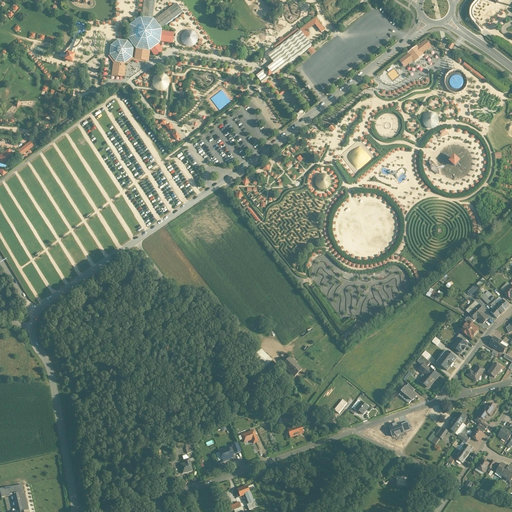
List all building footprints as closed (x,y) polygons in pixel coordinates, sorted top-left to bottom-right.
[(154,0),(143,0),(141,18),(140,18),(129,26),(128,39),(129,41),(128,43),(127,42),(124,41),(118,40),(111,46),(109,55),(108,56),(113,64),(111,77),(118,77),(124,78),(126,65),(131,61),(147,63),(149,61),(150,51),(154,56),(159,56),(161,54),(163,49),(159,44),(159,43),(160,42),(172,44),(174,33),(161,31),(161,30),(161,29),(183,12),(176,4),(154,20),(153,19),(152,19),(154,0)] [(483,0),(477,0),(474,4),(472,6),(471,9),(470,11),(470,14),(470,15),(470,18),(471,20),(474,24),(481,32),(484,30),(477,21),(475,20),(474,17),(474,14),(474,12),(474,10),(483,0)] [(11,18),(15,14),(10,9),(6,14),(11,18)] [(315,25),(321,33),(325,30),(316,18),(299,31),(300,31),(306,39),(310,36),(306,31),(315,25)] [(297,28),(273,47),(275,50),(299,31),(297,28)] [(197,45),(195,30),(181,32),(183,47),(197,45)] [(300,31),(268,56),(271,59),(273,63),(266,68),(268,71),(272,75),(273,76),(280,71),(289,63),(312,46),(306,39),(300,31)] [(408,54),(399,61),(405,68),(414,61),(415,63),(425,56),(423,54),(432,47),(426,40),(417,47),(417,46),(407,53),(408,54)] [(307,51),(311,55),(316,51),(312,47),(307,51)] [(75,56),(67,53),(64,61),(72,64),(75,56)] [(486,80),(464,63),(462,65),(484,82),(486,80)] [(289,90),(280,78),(277,75),(281,72),(280,71),(273,76),(273,77),(275,76),(277,79),(285,89),(282,91),(279,94),(278,92),(273,87),(270,83),(269,81),(270,80),(269,79),(262,84),(256,77),(263,71),(262,70),(254,76),(262,86),(267,83),(268,84),(271,88),(275,94),(278,98),(284,94),(289,90)] [(263,71),(256,77),(262,84),(269,79),(268,78),(265,73),(263,71)] [(463,74),(459,72),(456,71),(451,73),(448,75),(446,78),(445,84),(446,88),(450,93),(454,94),(461,94),(464,91),(467,88),(468,85),(468,80),(466,76),(463,74)] [(405,108),(406,111),(410,110),(411,114),(415,112),(414,108),(417,107),(415,102),(411,103),(411,101),(407,102),(408,107),(405,108)] [(166,126),(166,121),(156,120),(155,129),(161,129),(161,125),(166,126)] [(165,126),(169,132),(174,129),(169,123),(165,126)] [(173,148),(182,141),(175,132),(166,139),(173,148)] [(30,142),(17,151),(21,156),(34,147),(30,142)] [(359,145),(345,157),(357,171),(371,159),(359,145)] [(9,149),(0,155),(0,163),(2,167),(15,157),(9,149)] [(434,175),(439,172),(433,160),(428,162),(434,175)] [(323,174),(318,175),(315,179),(313,183),(315,188),(319,191),(324,192),(328,189),(331,185),(330,180),(328,176),(323,174)] [(363,204),(363,220),(380,221),(381,205),(363,204)] [(259,221),(250,209),(248,211),(257,222),(259,221)] [(470,295),(479,289),(476,285),(467,292),(470,295)] [(510,285),(503,292),(510,300),(511,298),(511,286),(510,285)] [(485,295),(484,294),(480,297),(488,305),(489,304),(492,302),(487,297),(485,295)] [(495,299),(492,302),(494,304),(503,313),(505,311),(509,307),(502,300),(498,305),(496,302),(497,301),(495,299)] [(503,313),(494,304),(493,306),(495,308),(490,312),(497,319),(501,315),(503,313)] [(484,311),(479,306),(470,315),(475,320),(477,318),(483,324),(488,319),(483,313),(484,311)] [(461,331),(461,332),(464,334),(472,340),(474,337),(474,336),(475,335),(476,335),(478,333),(477,332),(479,330),(475,327),(474,328),(471,325),(468,323),(467,323),(461,331)] [(359,328),(354,331),(358,336),(363,333),(359,328)] [(351,334),(346,337),(350,342),(355,338),(351,334)] [(501,342),(494,338),(489,345),(497,350),(497,349),(503,353),(506,348),(500,344),(501,342)] [(459,339),(452,347),(455,349),(461,353),(463,351),(464,351),(466,348),(465,348),(467,345),(459,339)] [(263,352),(255,360),(259,365),(267,357),(263,352)] [(456,359),(446,352),(441,357),(443,358),(438,364),(447,371),(450,367),(451,368),(453,364),(456,359)] [(430,363),(422,356),(417,362),(422,366),(424,364),(427,367),(430,363)] [(289,357),(282,365),(288,372),(296,364),(289,357)] [(272,361),(266,367),(274,374),(279,368),(272,361)] [(501,368),(495,363),(495,364),(488,373),(494,378),(495,378),(501,368)] [(302,370),(296,364),(288,372),(294,377),(302,370)] [(427,367),(424,364),(422,366),(419,370),(424,374),(421,377),(423,379),(421,382),(428,388),(438,376),(431,370),(427,367)] [(478,366),(473,373),(470,371),(467,375),(476,382),(484,370),(478,366)] [(266,367),(256,377),(263,384),(274,374),(266,367)] [(405,387),(412,393),(415,390),(408,384),(405,387)] [(412,393),(405,387),(402,392),(404,394),(412,401),(413,401),(417,396),(412,393)] [(409,404),(412,401),(404,394),(401,397),(409,404)] [(343,402),(337,410),(340,412),(339,414),(347,404),(343,400),(342,401),(343,402)] [(362,402),(356,409),(363,415),(368,408),(362,402)] [(496,408),(489,404),(485,410),(484,409),(478,416),(477,416),(474,420),(479,424),(481,421),(484,423),(485,421),(483,420),(487,414),(491,416),(493,413),(492,413),(496,408)] [(459,413),(453,421),(460,426),(466,418),(459,413)] [(453,421),(448,428),(456,433),(460,426),(453,421)] [(484,423),(481,421),(479,424),(478,427),(484,431),(488,426),(484,423)] [(300,425),(287,430),(290,438),(297,435),(297,437),(300,436),(300,434),(302,433),(300,425)] [(463,431),(471,436),(473,433),(466,427),(463,431)] [(511,433),(504,428),(498,436),(507,442),(509,439),(511,434),(511,433)] [(484,435),(476,429),(473,433),(471,436),(479,442),(484,435)] [(445,434),(440,430),(436,436),(440,439),(441,439),(445,434)] [(253,431),(241,436),(244,443),(252,440),(253,444),(258,442),(253,431)] [(471,436),(463,431),(458,437),(462,440),(465,436),(469,439),(471,436)] [(436,436),(431,442),(435,445),(440,439),(436,436)] [(457,449),(456,449),(460,452),(462,449),(465,445),(466,443),(463,441),(460,446),(459,446),(458,446),(457,449)] [(240,452),(237,443),(231,446),(231,447),(234,454),(240,452)] [(472,450),(465,445),(462,449),(460,452),(467,457),(472,450)] [(228,448),(219,451),(223,462),(227,460),(232,457),(231,455),(234,454),(231,447),(229,448),(228,448)] [(467,457),(460,452),(458,455),(455,459),(462,464),(467,457)] [(189,459),(183,460),(184,463),(180,465),(182,474),(192,471),(189,459)] [(489,464),(482,460),(477,468),(484,473),(487,467),(489,465),(489,464)] [(496,463),(492,461),(489,464),(489,465),(487,467),(491,470),(496,463)] [(500,466),(496,463),(491,470),(491,471),(495,474),(497,472),(496,472),(500,466)] [(508,468),(501,464),(500,466),(496,472),(497,472),(503,476),(508,468)] [(508,468),(503,476),(511,481),(511,479),(511,466),(510,466),(508,468)] [(253,502),(247,486),(237,490),(240,497),(243,496),(244,498),(246,497),(248,504),(249,504),(253,502)] [(18,494),(13,495),(17,511),(23,510),(23,511),(28,510),(25,498),(24,493),(18,494)] [(239,503),(224,509),(224,511),(228,511),(241,507),(239,503)]
